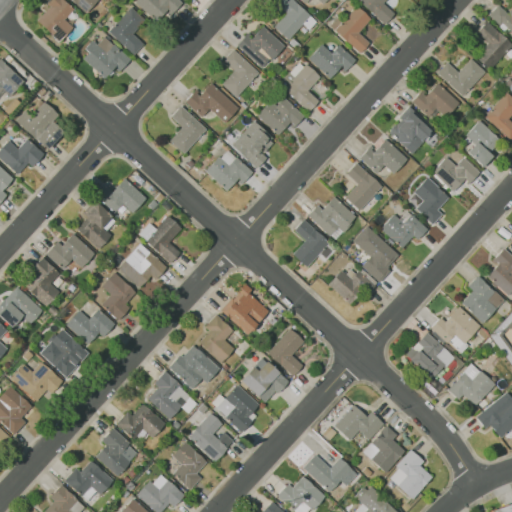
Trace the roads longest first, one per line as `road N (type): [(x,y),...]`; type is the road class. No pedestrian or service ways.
road 1 (residential): [(464,0),(12,511)]
road 2 (residential): [(474,480),(424,410),(0,23)]
road 3 (residential): [(511,194),(221,511)]
road 4 (residential): [(232,0),(0,254)]
